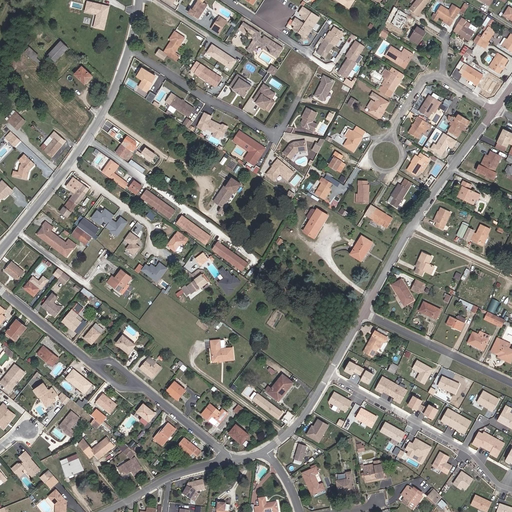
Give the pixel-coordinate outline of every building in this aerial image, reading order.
[(187,16),(196,22),(205,8),(201,6),(203,2),(200,0),(197,0),(195,4),(197,5),(191,14),(189,13),(187,16)] [(336,0),(350,9),(355,0),(336,0)] [(420,16),(433,0),(432,0),(421,0),(413,10),(420,16)] [(462,13),(466,15),(471,8),(471,7),(467,4),(462,13)] [(293,27),(305,35),(318,16),(303,6),(299,11),(302,13),(301,15),(307,19),(304,23),(295,17),(292,22),(295,24),(293,27)] [(393,7),(386,22),(397,26),(403,11),(393,7)] [(446,20),(453,25),(458,17),(443,7),(438,15),(446,20)] [(104,14),(82,10),(81,20),(91,21),(92,23),(90,36),(100,37),(104,14)] [(464,17),(457,28),(461,31),(460,33),(464,35),(466,37),(471,40),(480,28),(470,21),(467,25),(467,24),(469,20),(464,17)] [(220,22),(218,26),(225,31),(227,27),(220,22)] [(326,34),(324,37),(333,43),(335,44),(344,31),(334,25),(331,30),(328,34),(326,34)] [(220,38),(225,31),(218,26),(214,34),(220,38)] [(241,26),(237,33),(243,37),(244,35),(251,39),(252,42),(247,51),(252,54),(254,50),(256,49),(264,54),(265,52),(268,54),(276,59),(280,51),(262,40),(260,43),(258,42),(258,37),(241,26)] [(412,40),(418,44),(423,37),(425,38),(427,33),(419,28),(412,40)] [(225,44),(233,31),(231,29),(222,43),(225,44)] [(483,38),(482,39),(489,43),(493,36),(486,32),(483,38)] [(316,51),(325,56),(333,43),(324,37),(321,35),(318,39),(321,41),(322,42),(319,47),(316,51)] [(171,59),(182,43),(173,37),(168,44),(168,50),(165,55),(171,59)] [(364,45),(355,39),(345,54),(347,56),(337,71),(346,77),(356,61),(354,60),(364,45)] [(489,43),(482,39),(478,45),(483,48),(485,44),(487,45),(489,43)] [(45,57),(52,64),(65,50),(58,43),(45,57)] [(385,57),(393,62),(394,61),(403,66),(408,58),(410,60),(412,56),(404,51),(401,54),(391,48),(385,57)] [(466,56),(469,59),(474,51),(470,49),(466,56)] [(235,66),(211,51),(206,59),(230,74),(235,66)] [(475,62),(469,59),(466,56),(461,63),(465,65),(468,61),(474,65),(475,62)] [(501,74),(510,62),(501,56),(493,68),(501,74)] [(404,69),(410,60),(408,58),(403,66),(394,61),(393,62),(404,69)] [(466,73),(464,75),(480,85),(486,76),(467,64),(463,71),(466,73)] [(71,77),(81,86),(88,79),(78,69),(71,77)] [(194,78),(215,91),(220,82),(199,69),(198,71),(194,69),(191,74),(195,76),(194,78)] [(270,69),(268,72),(273,76),(271,79),(272,79),(276,73),(270,69)] [(405,77),(396,71),(393,76),(385,88),(381,93),(389,98),(396,88),(401,81),(402,82),(405,77)] [(385,88),(393,76),(390,74),(382,86),(385,88)] [(154,83),(140,75),(136,81),(142,84),(141,86),(137,93),(145,97),(150,89),(154,83)] [(334,81),(324,75),(321,81),(322,81),(315,95),(324,100),(332,86),(330,85),(331,82),(333,83),(334,81)] [(246,84),(237,79),(229,91),(233,93),(233,95),(237,97),(238,96),(240,98),(240,99),(244,102),(251,90),(244,86),(246,84)] [(151,102),(156,94),(150,91),(145,99),(151,102)] [(256,99),(259,101),(256,106),(255,107),(259,110),(265,113),(269,115),(275,105),(271,103),(275,97),(269,94),(267,96),(260,92),(256,99)] [(429,118),(433,111),(440,101),(431,95),(420,111),(429,118)] [(380,97),(369,112),(379,118),(383,112),(382,111),(385,107),(386,108),(389,104),(380,97)] [(169,109),(188,121),(193,112),(175,100),(169,109)] [(442,103),(440,101),(433,111),(435,112),(442,103)] [(316,114),(306,108),(302,116),(304,117),(303,119),(301,123),(302,127),(308,130),(316,114)] [(462,129),(468,120),(460,115),(457,119),(455,118),(449,115),(448,119),(452,122),(451,123),(453,125),(449,131),(456,136),(462,129)] [(11,125),(14,128),(22,119),(20,117),(16,120),(15,119),(12,121),(14,123),(11,125)] [(204,117),(197,131),(205,134),(206,132),(220,139),(223,140),(227,130),(223,128),(221,128),(220,130),(217,128),(217,127),(209,123),(211,120),(204,117)] [(432,126),(419,118),(409,134),(418,140),(426,127),(430,129),(432,126)] [(27,124),(22,119),(14,128),(18,132),(27,124)] [(468,120),(462,129),(464,130),(470,122),(468,120)] [(344,146),(353,152),(362,138),(350,129),(345,136),(348,139),(344,146)] [(511,138),(511,134),(505,131),(498,144),(507,148),(509,144),(511,138)] [(56,145),(58,147),(61,143),(50,134),(37,149),(48,159),(54,151),(52,149),(56,145)] [(265,149),(239,134),(234,144),(250,153),(253,155),(248,163),(255,166),(265,149)] [(452,148),(456,141),(444,134),(436,146),(434,144),(431,149),(441,155),(446,147),(445,146),(446,145),(452,148)] [(313,150),(320,153),(326,139),(322,137),(320,142),(317,141),(313,150)] [(11,150),(17,143),(12,138),(6,145),(11,150)] [(117,149),(125,155),(127,156),(130,152),(129,150),(132,147),(123,141),(117,149)] [(290,145),(283,153),(291,160),(296,152),(306,151),(305,141),(293,142),(293,144),(292,145),(292,144),(290,145)] [(342,157),(337,153),(335,152),(333,157),(334,158),(329,166),(340,173),(345,165),(339,161),(342,157)] [(479,165),(477,170),(493,179),(496,174),(493,172),(501,157),(493,153),(490,157),(488,156),(485,154),(480,165),(479,165)] [(143,154),(142,155),(140,159),(139,160),(143,162),(147,157),(143,154)] [(406,170),(414,175),(417,170),(421,172),(426,163),(425,163),(427,159),(419,154),(417,158),(414,156),(406,170)] [(21,158),(15,163),(19,167),(24,161),(21,158)] [(277,160),(274,163),(276,164),(274,166),(273,166),(266,174),(272,180),(277,175),(279,175),(279,174),(287,181),(293,173),(277,160)] [(9,179),(15,180),(23,182),(25,174),(31,168),(24,161),(19,167),(17,169),(16,175),(10,174),(9,179)] [(99,174),(113,184),(115,181),(109,177),(115,169),(107,163),(99,174)] [(423,185),(428,189),(435,179),(430,175),(423,185)] [(332,183),(323,177),(320,180),(323,183),(315,194),(323,199),(331,189),(329,187),(332,183)] [(136,179),(129,188),(139,195),(146,186),(136,179)] [(2,180),(0,181),(0,197),(1,197),(0,196),(2,195),(4,197),(8,193),(9,194),(12,190),(2,180)] [(233,194),(239,185),(230,180),(225,189),(223,188),(213,203),(221,209),(231,193),(233,194)] [(395,209),(412,184),(411,183),(406,180),(401,187),(398,185),(393,194),(396,196),(394,198),(390,205),(395,209)] [(67,203),(74,207),(84,191),(79,188),(76,192),(72,189),(75,185),(69,181),(63,190),(71,196),(67,203)] [(477,202),(475,201),(478,196),(470,191),(473,187),(466,183),(458,198),(475,206),(477,202)] [(367,185),(359,184),(359,186),(359,188),(357,202),(357,204),(366,204),(367,195),(368,195),(369,189),(367,189),(367,185)] [(140,198),(169,219),(173,213),(144,192),(140,198)] [(65,220),(74,207),(67,203),(59,216),(65,220)] [(100,213),(95,210),(90,219),(100,226),(103,222),(107,225),(111,219),(113,215),(104,209),(100,213)] [(449,214),(439,209),(433,221),(435,223),(434,226),(441,229),(449,214)] [(315,210),(302,232),(312,238),(326,216),(315,210)] [(368,222),(372,224),(378,228),(385,232),(390,223),(373,213),(368,222)] [(115,223),(111,219),(107,225),(105,227),(110,231),(109,232),(117,238),(128,223),(120,216),(115,223)] [(176,224),(205,244),(210,239),(180,218),(176,224)] [(82,231),(83,232),(88,225),(85,223),(83,222),(78,228),(82,231)] [(90,222),(88,225),(96,231),(98,227),(90,222)] [(50,247),(56,239),(49,232),(51,229),(44,223),(41,227),(42,228),(37,235),(43,240),(43,241),(50,247)] [(83,232),(89,237),(90,238),(91,238),(96,231),(88,225),(83,232)] [(467,227),(462,225),(456,237),(461,239),(467,227)] [(467,230),(462,240),(467,242),(469,239),(472,241),(473,240),(481,244),(485,237),(488,230),(479,226),(475,235),(472,234),(472,232),(467,230)] [(82,231),(78,228),(76,227),(71,236),(83,245),(89,237),(83,232),(82,231)] [(139,239),(129,231),(122,240),(128,245),(125,249),(133,255),(139,248),(135,244),(139,239)] [(181,239),(175,234),(173,236),(172,236),(164,247),(173,254),(175,252),(173,251),(179,243),(181,244),(182,242),(180,241),(181,239)] [(481,247),(486,237),(485,237),(481,244),(473,240),(472,241),(472,242),(481,247)] [(349,255),(359,262),(370,245),(360,238),(349,255)] [(64,244),(56,239),(50,247),(57,253),(58,251),(65,257),(70,250),(71,250),(74,247),(67,241),(64,244)] [(213,250),(245,270),(250,261),(219,241),(213,250)] [(208,260),(203,253),(194,259),(199,266),(208,260)] [(426,274),(429,267),(425,265),(429,258),(420,253),(416,261),(418,262),(415,268),(412,272),(419,275),(421,271),(426,274)] [(167,269),(159,262),(155,268),(150,265),(148,267),(144,265),(140,271),(156,283),(167,269)] [(22,274),(9,264),(3,272),(15,282),(22,274)] [(225,271),(222,267),(217,270),(222,278),(216,282),(226,297),(234,291),(233,289),(240,283),(237,278),(235,279),(233,275),(231,276),(227,270),(225,271)] [(119,271),(112,279),(108,284),(116,291),(121,286),(122,286),(129,279),(127,277),(119,271)] [(61,285),(67,278),(62,273),(56,281),(61,285)] [(200,273),(197,275),(185,284),(183,283),(179,285),(184,293),(188,290),(189,292),(205,281),(200,273)] [(41,278),(36,285),(34,287),(28,282),(22,290),(32,298),(38,291),(39,291),(46,282),(41,278)] [(403,281),(394,286),(406,306),(414,301),(403,281)] [(419,282),(415,290),(421,293),(423,294),(427,286),(419,282)] [(51,294),(41,307),(53,317),(59,309),(52,304),(57,299),(51,294)] [(494,298),(489,309),(495,312),(500,301),(494,298)] [(425,304),(421,313),(437,321),(442,312),(425,304)] [(82,310),(76,305),(63,322),(68,326),(67,328),(73,332),(80,323),(75,319),(82,310)] [(476,316),(479,309),(474,307),(471,313),(476,316)] [(503,330),(506,323),(489,314),(487,318),(486,322),(497,327),(503,330)] [(456,321),(452,319),(447,326),(461,333),(465,326),(464,325),(466,322),(458,318),(456,321)] [(16,320),(8,331),(18,338),(28,326),(23,322),(21,325),(16,320)] [(84,339),(91,345),(102,331),(95,325),(84,339)] [(372,360),(376,352),(381,344),(383,345),(384,345),(386,341),(375,335),(368,346),(369,347),(368,348),(367,348),(363,355),(372,360)] [(482,352),(484,352),(491,338),(489,337),(487,336),(484,335),(482,339),(479,337),(474,335),(472,339),(472,340),(469,345),(471,346),(482,352)] [(115,345),(121,349),(122,349),(128,354),(134,347),(122,337),(115,345)] [(208,340),(211,359),(221,358),(221,359),(231,358),(230,346),(218,348),(217,339),(208,340)] [(493,348),(490,354),(498,358),(498,360),(510,366),(511,361),(511,352),(508,350),(501,347),(502,343),(497,341),(497,340),(493,348)] [(13,357),(16,352),(7,347),(4,352),(13,357)] [(53,357),(41,347),(35,354),(49,366),(54,360),(52,358),(53,357)] [(147,357),(144,362),(152,369),(154,368),(152,366),(154,364),(147,357)] [(425,384),(434,369),(428,366),(427,367),(425,366),(426,365),(418,360),(414,368),(421,373),(417,379),(425,384)] [(364,368),(352,361),(347,370),(354,374),(356,371),(360,374),(364,368)] [(139,369),(150,378),(158,367),(154,364),(152,366),(154,368),(152,369),(144,362),(139,369)] [(2,383),(12,390),(25,372),(16,365),(2,383)] [(391,366),(387,373),(392,375),(394,376),(398,369),(391,366)] [(371,384),(376,374),(364,368),(360,374),(365,376),(363,379),(371,384)] [(72,369),(70,371),(73,373),(74,372),(82,379),(83,378),(72,369)] [(70,371),(65,378),(81,391),(85,387),(86,388),(88,389),(91,385),(89,384),(88,383),(88,382),(83,378),(82,379),(74,372),(73,373),(70,371)] [(263,390),(270,396),(272,393),(278,398),(290,382),(280,374),(269,389),(265,386),(263,390)] [(390,394),(396,383),(384,376),(377,389),(383,393),(385,391),(390,394)] [(450,381),(451,380),(443,376),(438,386),(455,394),(460,384),(452,380),(452,381),(450,381)] [(170,394),(177,400),(184,390),(174,382),(167,391),(170,393),(170,394)] [(39,383),(30,390),(34,396),(35,395),(36,395),(40,401),(44,403),(50,399),(39,383)] [(401,403),(408,390),(396,383),(390,394),(396,397),(394,399),(401,403)] [(353,401),(336,391),(330,401),(347,411),(353,401)] [(493,412),(499,400),(484,391),(478,402),(489,408),(488,409),(493,412)] [(60,404),(65,398),(57,392),(54,396),(57,398),(55,400),(60,404)] [(279,419),(285,411),(259,392),(254,400),(279,419)] [(36,395),(34,396),(41,407),(51,401),(50,399),(44,403),(40,401),(36,395)] [(114,405),(101,395),(95,403),(108,413),(114,405)] [(419,406),(420,403),(412,398),(406,407),(415,412),(416,411),(419,406)] [(0,427),(1,429),(11,416),(2,409),(3,407),(0,403),(0,427)] [(242,407),(237,404),(233,410),(237,414),(242,407)] [(141,406),(135,413),(140,417),(137,421),(143,426),(146,422),(147,423),(153,415),(141,406)] [(511,429),(511,414),(509,413),(511,409),(506,406),(497,421),(508,427),(508,426),(510,427),(509,428),(511,429)] [(423,415),(422,416),(431,421),(436,412),(427,407),(426,410),(423,415)] [(216,427),(221,420),(205,408),(200,414),(216,427)] [(378,416),(373,413),(372,414),(371,414),(371,412),(363,408),(357,418),(373,426),(378,416)] [(453,427),(460,415),(448,408),(441,420),(453,427)] [(66,428),(75,417),(67,410),(54,426),(60,430),(59,431),(66,437),(70,432),(66,428)] [(92,415),(97,420),(100,417),(94,412),(92,415)] [(465,433),(472,422),(460,415),(453,427),(465,433)] [(313,426),(311,425),(305,436),(318,443),(328,425),(316,419),(313,426)] [(406,433),(387,422),(382,431),(401,441),(406,433)] [(153,440),(161,446),(174,431),(167,425),(161,432),(160,431),(153,440)] [(248,436),(235,425),(228,434),(242,444),(248,436)] [(486,448),(493,436),(484,432),(483,434),(479,431),(473,443),(479,447),(480,445),(486,448)] [(95,458),(111,446),(105,438),(89,451),(95,458)] [(191,454),(195,457),(198,453),(182,440),(176,447),(188,457),(191,454)] [(424,463),(432,447),(428,444),(427,446),(423,444),(424,442),(420,440),(418,444),(415,442),(414,444),(411,442),(407,449),(410,451),(408,455),(413,457),(415,454),(420,457),(419,460),(424,463)] [(292,460),(300,463),(304,448),(297,445),(292,460)] [(133,453),(127,447),(120,453),(128,459),(133,453)] [(26,458),(21,451),(16,456),(19,461),(16,464),(14,464),(8,469),(13,475),(17,471),(17,470),(20,467),(27,476),(35,470),(26,459),(26,458)] [(447,463),(450,457),(441,452),(434,466),(449,474),(453,466),(449,464),(449,465),(447,464),(447,463)] [(71,454),(57,461),(58,464),(57,466),(59,471),(61,471),(63,476),(78,470),(71,454)] [(132,458),(116,468),(120,476),(125,473),(126,471),(128,470),(131,475),(139,470),(132,458)] [(367,479),(384,476),(382,464),(375,465),(376,468),(370,469),(370,466),(365,467),(366,470),(365,470),(365,471),(366,475),(367,479)] [(300,475),(309,496),(322,491),(313,469),(300,475)] [(468,486),(473,479),(462,471),(453,483),(461,489),(462,486),(465,483),(468,486)] [(335,483),(336,491),(340,490),(341,494),(353,492),(349,474),(345,474),(346,481),(335,483)] [(46,489),(54,482),(49,476),(41,483),(46,489)] [(200,484),(186,486),(180,498),(188,502),(192,495),(201,493),(200,484)] [(421,501),(407,490),(401,497),(404,500),(401,503),(412,511),(421,501)] [(52,506),(52,511),(62,511),(63,503),(53,491),(45,498),(52,506)] [(433,508),(438,501),(429,494),(424,501),(433,508)] [(487,511),(491,502),(487,500),(486,500),(486,499),(476,494),(471,504),(487,511)] [(272,511),(275,511),(274,503),(263,504),(262,498),(257,499),(258,506),(252,507),(252,511),(272,511)] [(511,511),(511,507),(509,506),(508,507),(504,506),(505,505),(500,503),(496,511),(511,511)]
